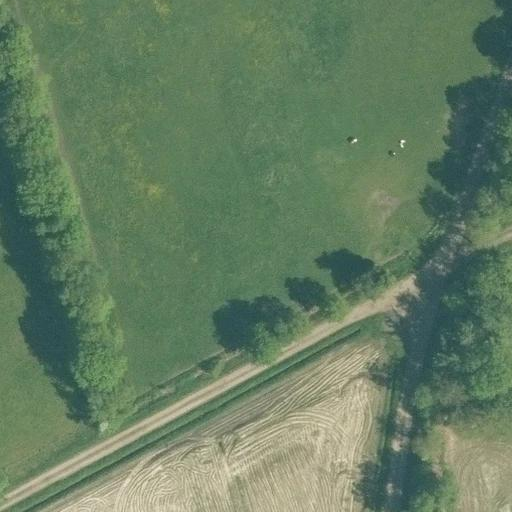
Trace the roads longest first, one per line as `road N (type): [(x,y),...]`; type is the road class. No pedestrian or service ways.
road 1 (track): [(0,504),(392,295),(445,256)]
road 2 (track): [(390,511),(429,302),(511,68)]
